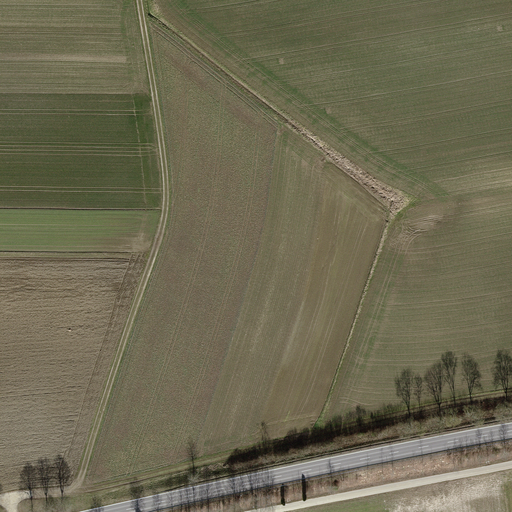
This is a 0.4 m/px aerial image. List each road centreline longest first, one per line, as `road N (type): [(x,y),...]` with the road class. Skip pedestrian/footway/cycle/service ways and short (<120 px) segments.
road 1 (track): [(142,0),(165,213),(82,473),(68,492)]
road 2 (track): [(12,497),(129,481),(287,441),(511,402)]
road 3 (secondary): [(511,431),(125,511)]
